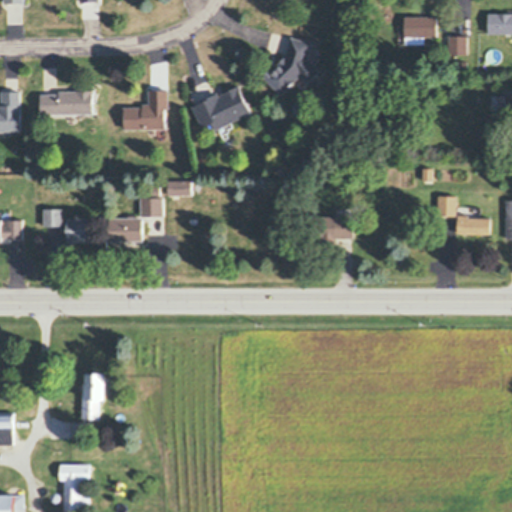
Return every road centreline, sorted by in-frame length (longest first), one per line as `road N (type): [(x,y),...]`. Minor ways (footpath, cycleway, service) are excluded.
road 1 (secondary): [(511,303),(0,304)]
road 2 (residential): [(0,48),(157,43),(196,23),(216,0)]
